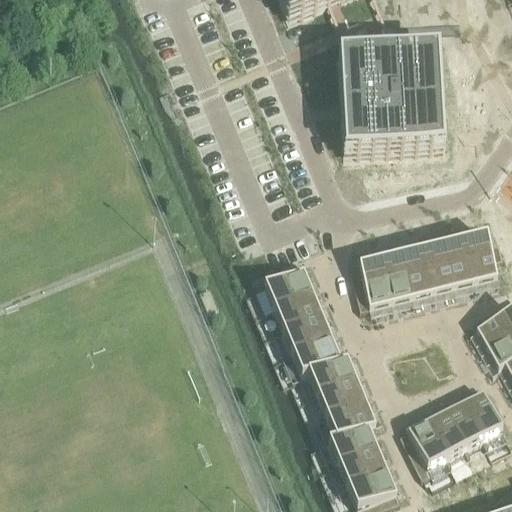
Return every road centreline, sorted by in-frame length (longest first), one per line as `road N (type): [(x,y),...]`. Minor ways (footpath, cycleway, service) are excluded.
road 1 (residential): [(511,147),(485,187),(319,224)]
road 2 (residential): [(353,349),(319,224)]
